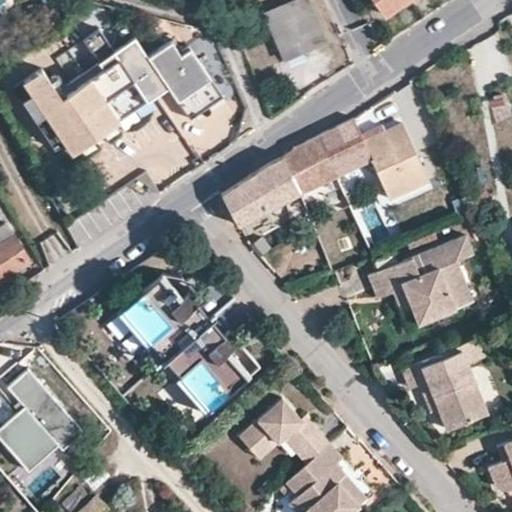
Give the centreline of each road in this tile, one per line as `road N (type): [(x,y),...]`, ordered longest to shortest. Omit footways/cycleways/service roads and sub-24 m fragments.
road 1 (residential): [(464,511),(185,194)]
road 2 (unknown): [(185,194),(168,167),(147,157),(84,188),(63,183),(1,82)]
road 3 (residential): [(185,194),(374,66)]
road 4 (residential): [(0,327),(185,194)]
